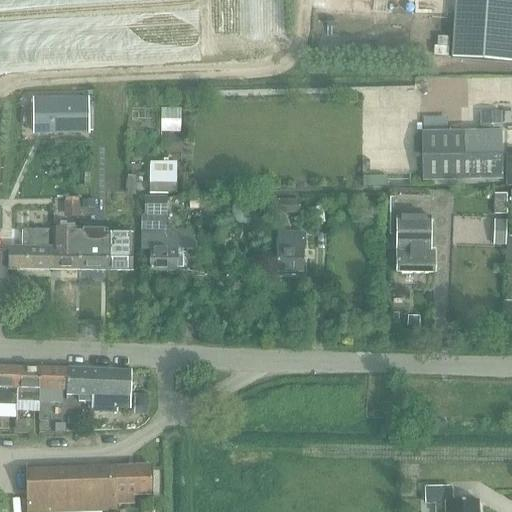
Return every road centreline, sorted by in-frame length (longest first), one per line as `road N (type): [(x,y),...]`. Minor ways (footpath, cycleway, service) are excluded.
road 1 (residential): [(0,352),(511,368)]
road 2 (track): [(303,0),(296,48),(264,68),(23,81),(0,90)]
road 3 (track): [(304,451),(511,457)]
